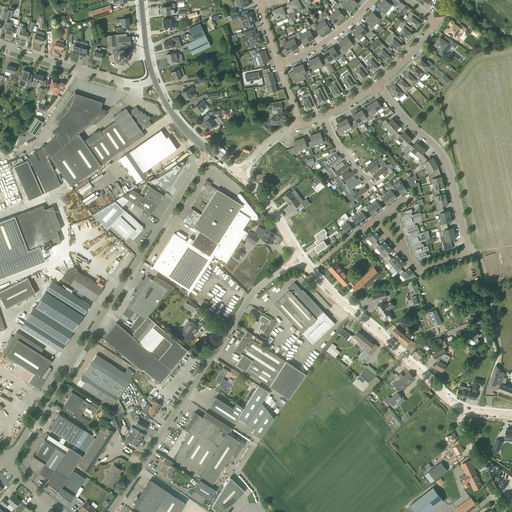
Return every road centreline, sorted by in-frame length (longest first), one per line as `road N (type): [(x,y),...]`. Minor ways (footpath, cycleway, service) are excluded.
road 1 (unclassified): [(7,456),(208,151)]
road 2 (unclassified): [(104,511),(247,299),(300,257)]
road 3 (residential): [(377,84),(446,162),(468,254),(420,272),(403,250)]
road 4 (tertiary): [(463,408),(338,302),(300,257)]
road 5 (unknown): [(0,211),(45,195),(65,238),(54,257),(0,280)]
road 6 (unclassified): [(154,80),(131,85),(0,45)]
road 7 (residential): [(377,84),(437,21),(406,0)]
road 8 (unknown): [(468,254),(481,257),(499,361)]
